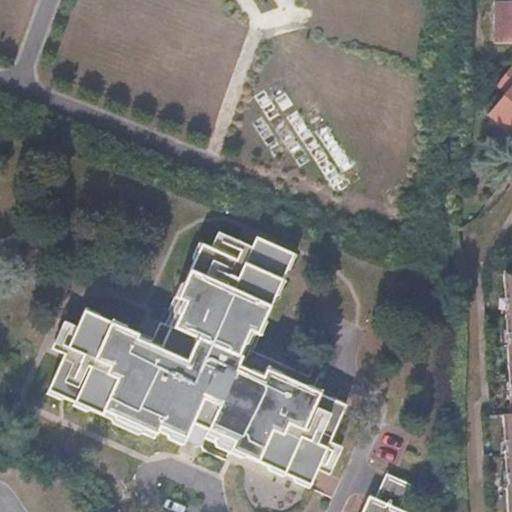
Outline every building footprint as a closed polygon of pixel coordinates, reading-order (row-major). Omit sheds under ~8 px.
[(490,44),(511,43),(511,2),(507,2),(490,2),(490,44)] [(511,66),(509,64),(492,85),(502,93),(484,115),(511,137),(511,66)] [(83,315),(51,382),(66,390),(64,394),(76,399),(78,395),(93,402),(91,406),(113,416),(115,412),(129,418),(125,429),(137,434),(141,433),(152,438),(156,430),(168,436),(168,440),(181,445),(183,442),(189,427),(203,433),(203,434),(215,439),(214,442),(241,455),(244,453),(266,463),(266,466),(280,473),(282,471),(292,475),(293,479),(306,484),(345,396),(334,390),(329,391),(319,387),(320,384),(314,381),(312,383),(281,369),(280,367),(267,361),(263,369),(253,364),(250,366),(239,361),(243,352),(247,353),(252,341),(249,339),(261,311),(265,313),(275,290),(271,288),(277,275),(282,277),(287,265),(283,263),(288,250),(256,236),(249,252),(242,249),(237,259),(204,246),(198,259),(194,257),(184,281),(188,283),(175,311),(170,310),(165,321),(170,323),(160,344),(150,340),(148,344),(135,338),(137,334),(126,329),(124,333),(111,327),(113,323),(100,317),(98,321),(83,315)] [(511,511),(511,272),(500,273),(509,414),(501,415),(506,511),(511,511)] [(196,448),(203,434),(203,433),(189,427),(183,442),(196,448)] [(370,502),(391,511),(410,511),(398,505),(408,481),(385,471),(370,502)] [(375,511),(391,511),(370,502),(367,508),(375,511)]
